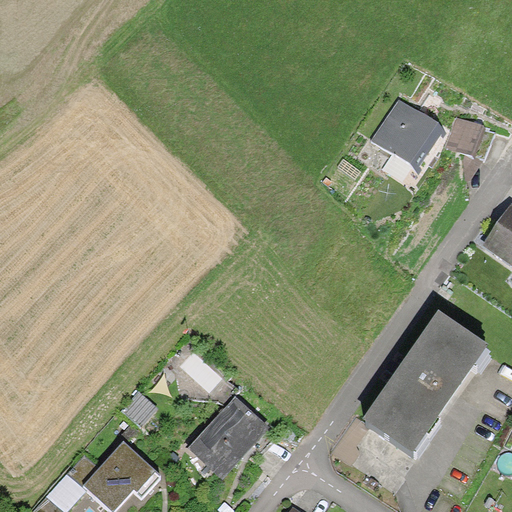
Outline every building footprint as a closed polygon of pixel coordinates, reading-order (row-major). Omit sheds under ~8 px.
[(399,101),(372,139),(395,155),(385,168),(403,181),(413,167),(420,171),(446,133),(399,101)] [(457,120),(447,147),(484,161),(494,135),(457,120)] [(481,245),(511,266),(511,202),(481,245)] [(365,422),(414,456),(488,350),(440,316),(365,422)] [(232,400),(187,449),(221,480),(266,430),(232,400)] [(129,418),(146,431),(159,415),(142,402),(129,418)] [(97,475),(84,490),(108,511),(116,511),(136,491),(143,497),(159,479),(123,446),(97,475)] [(80,460),(33,511),(64,511),(84,490),(97,475),(80,460)]
